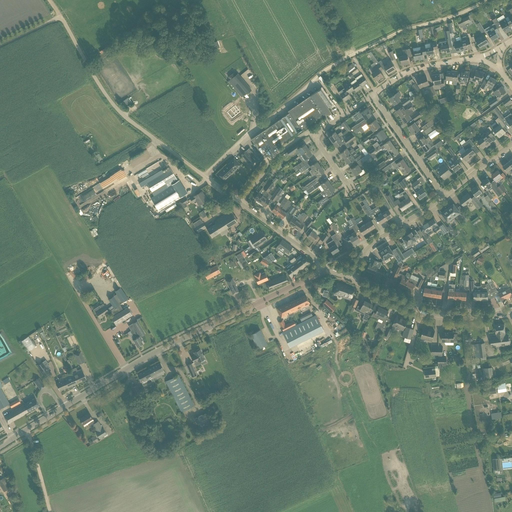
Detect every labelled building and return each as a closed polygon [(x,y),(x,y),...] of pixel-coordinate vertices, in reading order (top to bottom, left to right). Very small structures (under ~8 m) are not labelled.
[(505,18),(499,22),(506,33),(511,29),(508,22),(505,18)] [(476,24),(482,33),(485,31),(479,22),(476,24)] [(492,32),(488,34),(492,41),(499,37),(496,32),(499,30),(495,24),(489,27),(492,32)] [(440,43),(440,45),(441,48),(442,53),(446,52),(447,54),(451,53),(450,47),(453,47),(452,42),(451,38),(450,33),(449,31),(445,32),(446,36),(446,41),(440,43)] [(476,40),(477,43),(480,47),(485,44),(485,45),(489,43),(484,35),(476,40)] [(462,40),(461,40),(465,50),(472,48),(469,38),(466,39),(466,37),(462,38),(461,38),(462,40)] [(465,50),(461,40),(454,42),(457,53),(465,50)] [(430,44),(431,48),(426,48),(428,57),(435,56),(434,50),(438,49),(436,43),(430,44)] [(413,51),(414,56),(415,61),(424,59),(423,55),(427,55),(425,48),(425,46),(420,47),(421,50),(413,51)] [(408,57),(412,56),(410,49),(403,50),(404,56),(400,57),(402,65),(409,63),(408,57)] [(371,59),(373,62),(374,63),(377,61),(371,52),(368,53),(372,59),(371,59)] [(378,62),(379,64),(383,69),(385,67),(389,74),(396,69),(391,61),(387,63),(388,65),(385,67),(381,60),(378,62)] [(383,69),(379,64),(373,68),(375,72),(372,74),(377,80),(380,78),(383,76),(380,71),(383,69)] [(460,84),(463,84),(464,80),(468,81),(470,72),(465,71),(465,70),(462,69),(460,84)] [(469,81),(475,82),(476,79),(482,81),(484,73),(476,70),(475,74),(471,73),(469,81)] [(446,76),(446,80),(453,81),(453,83),(457,83),(458,77),(458,72),(453,71),(453,72),(447,71),(446,76)] [(234,72),(228,77),(231,80),(228,81),(236,91),(238,89),(243,95),(246,93),(247,94),(251,90),(238,74),(236,75),(234,72)] [(433,80),(434,85),(439,84),(439,87),(445,87),(444,78),(441,79),(440,74),(432,75),(433,80)] [(356,80),(357,81),(361,87),(367,83),(362,76),(356,80)] [(417,80),(419,84),(420,88),(429,85),(426,76),(417,80)] [(480,87),(486,91),(488,88),(491,89),(493,86),(493,87),(497,80),(490,77),(487,82),(484,80),(480,87)] [(357,81),(351,85),(354,90),(356,92),(362,88),(361,87),(357,81)] [(343,87),(346,90),(348,94),(354,90),(351,85),(349,83),(343,87)] [(506,92),(502,86),(494,92),(498,98),(506,92)] [(265,153),(261,148),(268,144),(272,149),(300,130),(301,131),(302,130),(326,113),(328,114),(331,112),(328,108),(332,105),(321,89),(288,111),(289,113),(251,139),(262,155),(265,153)] [(348,94),(346,90),(340,95),(344,101),(351,97),(348,94)] [(389,99),(394,105),(401,100),(399,97),(401,96),(398,92),(389,99)] [(128,98),(122,102),(126,108),(132,103),(128,98)] [(509,98),(503,103),(505,106),(511,101),(509,98)] [(489,103),(491,107),(498,102),(496,99),(489,103)] [(399,113),(401,117),(411,110),(411,109),(414,107),(411,104),(404,109),(402,107),(396,111),(398,114),(399,113)] [(236,105),(228,112),(233,118),(241,111),(236,105)] [(466,107),(462,116),(470,120),(474,111),(466,107)] [(493,110),(499,118),(504,125),(508,122),(511,127),(511,115),(511,113),(507,116),(504,118),(496,108),(493,110)] [(360,111),(352,116),(356,121),(362,117),(365,120),(367,118),(371,115),(367,109),(361,113),(360,111)] [(411,110),(401,117),(403,120),(403,121),(404,123),(411,119),(408,115),(413,112),(411,110)] [(411,118),(414,121),(420,116),(423,114),(421,111),(411,118)] [(506,133),(501,127),(504,125),(499,118),(496,120),(497,122),(496,123),(495,123),(491,126),(492,127),(493,129),(499,137),(506,133)] [(422,127),(424,131),(430,127),(430,126),(437,121),(436,119),(435,120),(434,119),(422,127)] [(359,127),(357,128),(361,133),(365,130),(369,127),(373,131),(375,129),(379,126),(375,120),(370,124),(367,121),(365,123),(362,125),(359,127)] [(341,124),(344,128),(347,132),(350,129),(348,125),(345,121),(341,124)] [(420,129),(417,126),(420,124),(417,121),(415,123),(415,122),(408,127),(413,134),(420,129)] [(487,134),(482,138),(488,146),(490,144),(490,143),(493,141),(490,138),(494,136),(488,129),(485,131),(487,134)] [(377,138),(380,141),(386,136),(382,130),(375,135),(372,137),(374,140),(377,138)] [(328,137),(332,142),(339,138),(339,137),(343,134),(341,132),(337,135),(335,132),(332,134),(332,135),(328,137)] [(344,141),(347,144),(352,141),(352,140),(355,138),(353,135),(344,141)] [(418,140),(422,146),(430,140),(426,135),(418,140)] [(344,141),(341,136),(339,138),(332,142),(336,147),(339,145),(340,145),(343,143),(342,143),(344,141)] [(488,146),(482,138),(478,142),(483,149),(486,146),(487,147),(488,146)] [(462,145),(466,151),(472,158),(474,157),(473,156),(476,154),(473,150),(476,147),(470,139),(462,145)] [(385,147),(388,151),(394,147),(389,140),(383,145),(384,145),(380,147),(382,150),(385,147)] [(430,140),(422,146),(426,152),(432,148),(430,145),(432,143),(430,140)] [(440,141),(434,146),(436,149),(443,145),(440,141)] [(301,154),(302,155),(308,150),(305,145),(301,147),(299,148),(297,145),(287,152),(289,155),(297,149),(300,152),(297,154),(299,156),(301,154)] [(394,147),(388,151),(390,154),(387,156),(389,159),(392,157),(398,153),(394,147)] [(340,154),(344,159),(354,151),(352,148),(348,151),(346,148),(343,150),(344,151),(340,154)] [(367,153),(370,156),(370,157),(373,155),(373,153),(376,151),(374,148),(367,153)] [(248,149),(245,151),(255,162),(256,163),(259,161),(257,159),(258,159),(248,149)] [(436,149),(426,156),(429,160),(439,153),(436,149)] [(308,150),(302,155),(306,160),(309,158),(308,157),(312,155),(308,150)] [(255,162),(245,151),(241,155),(251,166),(255,162)] [(354,151),(344,159),(347,164),(351,161),(351,162),(354,160),(352,156),(356,153),(354,151)] [(472,158),(466,151),(461,155),(466,161),(469,159),(470,160),(472,158)] [(355,159),(357,161),(368,154),(367,152),(361,156),(361,155),(355,159)] [(368,154),(357,161),(355,163),(357,165),(351,169),(355,175),(361,171),(359,167),(361,166),(360,164),(365,160),(365,161),(370,157),(368,154)] [(450,159),(453,163),(450,165),(455,172),(461,167),(453,157),(450,159)] [(229,162),(230,163),(218,174),(224,180),(231,173),(232,174),(237,169),(236,169),(240,165),(234,158),(229,162)] [(398,166),(400,169),(406,165),(402,159),(399,161),(397,159),(391,163),(393,167),(394,168),(395,168),(395,167),(398,166)] [(148,172),(150,175),(164,167),(160,160),(145,169),(147,173),(148,172)] [(296,166),(299,169),(306,164),(304,160),(296,166)] [(377,166),(379,169),(386,164),(383,161),(377,166)] [(309,171),(311,174),(320,167),(317,162),(313,164),(310,166),(312,169),(309,171)] [(511,168),(511,167),(508,162),(503,166),(509,175),(511,173),(510,170),(511,168)] [(306,164),(299,169),(301,173),(309,167),(306,164)] [(382,170),(383,172),(392,167),(390,164),(382,170)] [(452,174),(445,164),(437,170),(444,180),(452,174)] [(406,165),(400,169),(404,175),(410,170),(406,165)] [(320,167),(311,174),(312,176),(315,174),(318,177),(321,175),(320,175),(324,172),(320,167)] [(178,181),(170,169),(147,184),(153,193),(165,185),(167,188),(151,198),(158,211),(180,198),(171,185),(178,181)] [(491,175),(497,182),(503,177),(504,179),(506,177),(503,173),(501,174),(498,170),(491,175)] [(484,180),(481,182),(482,182),(481,183),(484,187),(487,190),(487,191),(488,190),(492,187),(498,196),(502,194),(497,188),(492,182),(491,183),(490,182),(487,178),(484,180)] [(302,186),(301,187),(304,192),(306,190),(311,186),(314,184),(317,182),(315,179),(309,183),(303,187),(302,186)] [(320,184),(324,190),(331,185),(327,180),(324,183),(323,182),(320,184)] [(256,202),(259,204),(267,192),(268,192),(274,184),(270,181),(263,189),(265,190),(261,195),(258,193),(254,199),(256,200),(256,202)] [(412,185),(415,189),(417,188),(419,190),(415,193),(419,199),(426,194),(420,186),(421,185),(417,181),(412,185)] [(83,202),(104,192),(100,184),(79,194),(83,202)] [(311,186),(306,190),(308,194),(317,188),(314,184),(311,186)] [(506,191),(501,184),(497,187),(502,194),(506,191)] [(324,190),(320,192),(322,195),(326,192),(328,196),(331,194),(331,193),(334,190),(331,185),(324,190)] [(479,194),(481,197),(484,195),(477,186),(471,190),(476,197),(479,194)] [(275,200),(279,195),(282,190),(279,188),(271,199),(274,201),(275,200)] [(405,195),(401,197),(407,207),(412,203),(408,197),(410,197),(407,193),(405,190),(403,192),(405,195)] [(190,199),(192,202),(196,200),(199,205),(207,200),(201,192),(197,194),(190,199)] [(267,192),(259,204),(262,206),(263,205),(265,207),(270,201),(267,199),(270,194),(268,192),(267,192)] [(407,207),(401,197),(395,201),(389,193),(386,196),(391,204),(393,208),(398,205),(401,210),(407,207)] [(464,197),(460,201),(464,206),(471,201),(477,209),(482,205),(475,196),(472,198),(468,193),(464,196),(464,197)] [(490,199),(487,195),(484,197),(491,207),(494,205),(490,199)] [(317,203),(320,206),(329,200),(326,196),(317,203)] [(274,207),(271,211),(277,215),(282,208),(288,200),(284,197),(283,199),(279,205),(280,205),(278,207),(275,205),(274,207)] [(188,201),(186,198),(179,202),(183,209),(187,206),(185,203),(188,201)] [(282,208),(277,215),(282,219),(285,215),(287,213),(284,211),(285,210),(290,202),(288,200),(282,208)] [(362,201),(364,205),(371,215),(373,213),(367,203),(366,202),(365,202),(364,200),(362,201)] [(287,212),(291,214),(296,206),(293,204),(287,212)] [(448,208),(447,209),(455,218),(458,216),(457,215),(460,213),(457,209),(458,208),(456,206),(455,206),(453,204),(451,206),(450,206),(449,207),(448,208)] [(296,206),(291,214),(293,216),(299,207),(297,205),(296,206)] [(371,215),(364,205),(362,207),(368,217),(371,215)] [(455,218),(447,209),(446,209),(444,211),(444,212),(442,213),(443,215),(442,216),(447,221),(448,222),(450,220),(451,221),(455,218)] [(382,214),(379,210),(375,212),(376,214),(374,215),(380,224),(386,220),(382,214)] [(388,210),(382,214),(386,220),(392,216),(388,210)] [(207,229),(209,234),(212,237),(237,222),(230,211),(217,219),(218,222),(207,229)] [(460,214),(465,220),(468,218),(464,211),(460,214)] [(304,225),(305,224),(303,222),(307,216),(303,213),(302,216),(299,220),(294,227),(299,231),(302,227),(304,225)] [(288,223),(294,227),(299,220),(302,216),(299,214),(295,219),(292,217),(288,223)] [(193,224),(198,233),(206,228),(200,219),(193,224)] [(434,219),(428,222),(435,232),(437,230),(440,228),(439,226),(434,219)] [(353,226),(350,220),(347,221),(350,225),(348,226),(350,229),(345,232),(348,236),(344,238),(347,244),(348,244),(349,245),(351,243),(351,242),(358,238),(355,234),(357,232),(354,227),(353,226)] [(365,225),(365,224),(362,220),(358,223),(359,223),(356,225),(363,235),(369,231),(365,225)] [(371,221),(365,224),(365,225),(369,231),(375,227),(371,221)] [(435,232),(428,222),(423,226),(429,235),(431,234),(435,232)] [(444,234),(448,232),(443,224),(439,226),(440,228),(444,234)] [(454,234),(452,231),(453,230),(449,224),(446,226),(452,235),(454,234)] [(307,237),(314,242),(318,236),(311,231),(313,229),(310,227),(306,233),(309,235),(307,237)] [(262,232),(261,232),(260,231),(258,233),(258,234),(250,240),(255,248),(267,239),(262,232)] [(416,240),(419,237),(415,231),(412,233),(411,232),(407,235),(408,236),(403,238),(405,242),(401,244),(405,249),(409,247),(408,245),(412,242),(412,243),(417,241),(416,240)] [(320,239),(325,242),(329,237),(324,234),(320,239)] [(429,244),(429,243),(432,242),(433,242),(430,238),(429,239),(427,234),(424,236),(429,244)] [(341,245),(336,238),(326,244),(332,254),(339,250),(337,247),(341,245)] [(277,246),(275,249),(283,254),(285,252),(287,254),(292,247),(282,240),(277,246)] [(432,242),(429,243),(434,252),(438,249),(433,242),(432,242)] [(486,244),(480,248),(482,252),(489,247),(486,244)] [(388,246),(383,249),(389,257),(394,254),(388,246)] [(244,252),(249,259),(256,253),(253,248),(248,252),(246,249),(244,251),(244,252)] [(383,249),(378,252),(384,260),(389,257),(383,249)] [(404,257),(405,258),(413,253),(410,249),(403,254),(404,257)] [(401,252),(395,256),(399,263),(405,259),(405,258),(404,257),(401,252)] [(273,261),(268,255),(263,258),(271,263),(271,262),(273,261)] [(300,271),(310,263),(304,256),(297,261),(294,257),(292,259),(300,271)] [(229,260),(229,261),(230,264),(232,268),(234,268),(237,266),(238,266),(236,261),(234,258),(229,260)] [(300,271),(292,259),(289,261),(292,265),(286,270),(291,278),(300,271)] [(370,263),(367,270),(375,273),(378,267),(376,266),(378,262),(372,259),(370,263)] [(501,265),(508,282),(511,279),(511,278),(506,263),(501,265)] [(207,280),(220,273),(216,265),(203,272),(207,280)] [(392,275),(397,277),(401,268),(396,266),(392,275)] [(260,273),(254,275),(255,278),(258,284),(265,281),(269,291),(289,281),(285,274),(270,281),(269,278),(268,279),(265,272),(260,274),(260,273)] [(406,288),(410,278),(411,275),(411,274),(407,273),(405,277),(402,276),(402,275),(400,274),(398,277),(400,278),(400,279),(402,279),(399,285),(406,288)] [(410,278),(406,288),(412,291),(415,285),(416,285),(416,286),(420,288),(423,280),(411,275),(410,278)] [(226,281),(233,295),(239,292),(232,278),(226,281)] [(474,300),(481,300),(481,289),(473,289),(473,281),(470,281),(470,292),(474,292),(474,300)] [(492,282),(488,284),(492,293),(497,291),(492,282)] [(337,283),(334,294),(342,296),(342,295),(351,298),(354,289),(346,286),(337,283)] [(481,289),(481,300),(488,300),(488,292),(489,292),(490,294),(492,293),(488,284),(486,285),(487,288),(486,289),(481,289)] [(503,286),(504,288),(499,291),(498,292),(499,294),(502,300),(508,297),(508,298),(511,296),(511,294),(507,284),(503,286)] [(120,287),(115,291),(122,302),(128,299),(120,287)] [(287,304),(276,309),(281,318),(288,315),(290,316),(294,314),(293,312),(302,308),(301,307),(304,305),(305,307),(310,304),(306,295),(287,304)] [(113,296),(108,300),(114,308),(119,305),(113,296)] [(351,306),(355,308),(359,301),(354,299),(351,306)] [(322,304),(331,312),(335,308),(326,300),(322,304)] [(365,313),(362,319),(367,321),(372,310),(370,308),(372,304),(371,304),(371,303),(369,302),(368,302),(367,302),(364,301),(360,310),(365,313)] [(101,309),(100,310),(96,313),(99,318),(109,312),(103,304),(99,306),(101,309)] [(377,311),(375,314),(373,313),(371,317),(377,319),(378,317),(384,320),(388,312),(378,307),(377,310),(376,311),(377,311)] [(112,318),(116,325),(132,315),(128,308),(112,318)] [(323,330),(316,315),(307,319),(315,335),(323,330)] [(400,319),(400,318),(397,316),(392,326),(402,330),(406,322),(400,319)] [(315,335),(307,319),(299,324),(307,339),(315,335)] [(278,322),(283,331),(295,324),(293,321),(285,325),(282,320),(278,322)] [(133,340),(137,347),(143,344),(141,341),(142,340),(140,336),(145,333),(137,321),(129,326),(132,331),(130,331),(133,335),(135,339),(133,340)] [(375,328),(383,333),(387,324),(383,322),(381,326),(377,324),(375,328)] [(299,324),(291,328),(298,343),(307,339),(299,324)] [(496,337),(490,338),(491,347),(510,345),(509,335),(505,336),(505,332),(504,325),(495,326),(496,334),(496,337)] [(291,328),(282,332),(290,347),(298,343),(291,328)] [(406,328),(405,332),(404,332),(402,338),(410,340),(413,330),(406,328)] [(421,338),(432,341),(433,336),(435,331),(431,330),(431,331),(423,329),(422,334),(421,338)] [(251,334),(253,339),(258,349),(267,345),(260,330),(258,331),(257,331),(251,334)] [(442,342),(454,342),(454,333),(442,332),(442,342)] [(28,336),(21,341),(29,351),(35,346),(28,336)] [(476,358),(486,357),(484,343),(474,344),(476,358)] [(438,347),(438,355),(438,368),(442,368),(442,364),(446,364),(446,358),(442,358),(442,347),(438,347)] [(201,361),(205,360),(200,349),(199,350),(199,349),(196,350),(197,351),(194,352),(195,355),(191,357),(194,363),(196,362),(197,364),(201,362),(201,361)] [(74,354),(79,364),(85,361),(80,351),(74,354)] [(50,373),(45,366),(48,363),(46,360),(37,366),(45,376),(50,373)] [(151,368),(138,375),(140,380),(142,384),(165,372),(163,370),(164,370),(162,368),(160,363),(151,368)] [(493,367),(483,368),(483,378),(493,378),(493,367)] [(425,372),(425,378),(436,376),(435,368),(432,369),(432,371),(425,372)] [(77,383),(86,379),(82,369),(63,377),(64,380),(56,383),(60,391),(68,387),(68,388),(77,384),(77,383)] [(166,382),(181,412),(194,405),(178,375),(166,382)] [(45,386),(39,378),(34,381),(40,389),(45,386)] [(0,388),(3,386),(0,381),(0,408),(9,404),(0,388)] [(487,386),(488,394),(496,393),(495,384),(487,386)] [(136,385),(132,388),(136,396),(143,393),(146,391),(144,387),(141,389),(139,390),(136,385)] [(4,416),(6,419),(8,424),(40,406),(35,398),(24,404),(25,405),(4,416)] [(9,404),(11,408),(20,403),(18,399),(9,404)] [(80,419),(80,420),(84,426),(93,421),(89,413),(80,419)] [(211,418),(209,414),(207,415),(206,413),(195,419),(200,429),(211,424),(209,419),(211,418)] [(93,424),(97,432),(96,433),(99,439),(107,434),(103,428),(102,429),(98,421),(93,424)] [(493,459),(494,470),(501,469),(500,458),(493,459)] [(5,477),(0,480),(0,484),(4,491),(11,487),(5,477)] [(13,495),(8,499),(11,504),(16,501),(13,495)]
